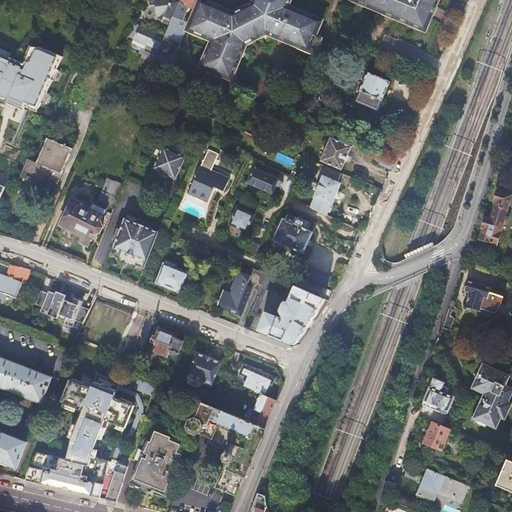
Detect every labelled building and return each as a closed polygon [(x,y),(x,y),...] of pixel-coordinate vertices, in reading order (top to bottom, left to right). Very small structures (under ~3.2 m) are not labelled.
[(180,0),(180,2),(172,21),(155,59),(172,66),(181,70),(186,59),(184,58),(184,57),(177,54),(187,30),(193,17),(185,14),(189,6),(196,9),(200,1),(200,0),(180,0)] [(318,34),(321,27),(255,0),(254,0),(253,2),(254,3),(253,6),(248,9),(246,6),(238,11),(240,13),(234,16),(231,15),(232,12),(224,8),(223,10),(218,8),(218,6),(213,4),(210,2),(209,5),(200,1),(196,9),(193,17),(187,30),(191,32),(196,34),(197,35),(198,33),(206,36),(205,38),(212,41),(207,52),(209,52),(207,57),(205,57),(202,64),(201,67),(233,80),(234,77),(237,70),(235,70),(237,65),(239,65),(240,63),(242,58),(243,57),(241,56),(243,51),(245,52),(249,43),(254,41),(262,37),(261,35),(266,33),(269,34),(275,37),(280,39),(285,41),(299,47),(300,45),(307,48),(306,50),(312,53),(316,54),(323,38),(322,38),(321,40),(316,38),(318,34)] [(255,0),(321,27),(321,26),(318,25),(258,0),(255,0)] [(258,0),(318,25),(321,26),(324,20),(321,19),(315,16),(314,18),(310,16),(310,14),(301,11),(300,12),(295,10),(296,8),(290,6),(291,0),(258,0)] [(352,0),(358,2),(358,0),(366,4),(365,5),(383,13),(388,15),(389,13),(396,16),(396,18),(410,24),(417,27),(417,25),(422,27),(422,29),(426,31),(433,15),(437,6),(439,0),(352,0)] [(172,21),(180,2),(158,5),(159,19),(162,20),(163,18),(172,21)] [(213,2),(213,4),(218,6),(218,8),(223,10),(224,8),(224,6),(213,2)] [(138,22),(136,29),(154,37),(156,30),(138,22)] [(23,66),(0,55),(0,100),(37,117),(63,57),(33,44),(23,66)] [(312,54),(312,53),(306,50),(307,48),(300,45),(299,47),(298,49),(312,54)] [(200,63),(202,64),(205,57),(207,57),(209,52),(207,52),(205,51),(200,63)] [(129,61),(125,69),(140,75),(143,67),(129,61)] [(140,75),(125,69),(122,76),(137,82),(140,75)] [(359,101),(379,110),(380,109),(392,81),(370,72),(362,90),(363,90),(359,100),(359,101)] [(54,108),(64,112),(70,98),(60,94),(54,108)] [(54,170),(59,172),(63,173),(74,148),(70,146),(48,137),(37,162),(29,158),(21,176),(28,179),(24,188),(43,196),(54,170)] [(325,161),(346,170),(355,147),(335,139),(325,161)] [(153,170),(161,173),(168,176),(176,179),(185,156),(162,147),(153,170)] [(211,150),(192,191),(200,194),(198,197),(210,203),(217,188),(226,192),(232,180),(213,171),(221,154),(211,150)] [(393,168),(396,161),(379,154),(376,160),(393,168)] [(286,175),(268,167),(265,174),(255,170),(249,185),(274,195),(277,187),(280,180),(283,182),(286,175)] [(330,167),(311,208),(329,216),(344,183),(342,182),(345,174),(330,167)] [(113,207),(123,185),(109,179),(99,201),(113,207)] [(301,182),(295,179),(288,196),(293,199),(301,182)] [(500,232),(503,223),(505,217),(511,195),(499,191),(495,201),(498,202),(493,219),(487,218),(483,228),(484,229),(481,239),(497,244),(501,233),(500,232)] [(63,226),(91,240),(94,233),(95,234),(102,232),(104,227),(102,221),(101,220),(105,210),(89,202),(89,203),(79,198),(77,201),(76,200),(73,201),(62,224),(63,226)] [(252,227),(254,223),(257,216),(239,208),(231,226),(249,234),(252,227)] [(273,245),(285,251),(287,246),(305,253),(315,231),(310,229),(312,224),(312,222),(300,216),(298,217),(292,215),(290,216),(288,220),(285,219),(273,245)] [(138,265),(145,268),(159,232),(132,222),(125,219),(121,230),(116,243),(112,255),(118,257),(118,258),(119,258),(125,261),(126,261),(126,262),(127,263),(128,263),(129,263),(130,263),(137,265),(138,266),(138,265)] [(88,245),(91,240),(63,226),(60,231),(88,245)] [(116,243),(121,230),(118,229),(113,242),(116,243)] [(256,243),(250,255),(257,258),(262,245),(256,243)] [(212,264),(217,252),(202,245),(197,258),(212,264)] [(483,254),(472,249),(468,257),(480,262),(483,254)] [(136,268),(137,265),(130,263),(129,263),(128,263),(127,263),(126,262),(126,261),(125,261),(119,258),(118,261),(124,264),(125,264),(125,265),(126,265),(127,266),(128,266),(129,266),(129,265),(136,268)] [(31,270),(20,266),(12,264),(7,276),(0,273),(0,291),(5,293),(5,292),(16,297),(22,283),(25,284),(31,270)] [(191,271),(180,266),(179,270),(166,264),(158,283),(183,292),(191,271)] [(261,289),(268,273),(255,268),(252,275),(240,271),(231,292),(224,289),(221,299),(219,299),(218,301),(219,302),(217,307),(218,307),(219,306),(242,315),(253,286),(261,289)] [(278,292),(283,280),(268,273),(261,289),(253,309),(258,312),(268,288),(278,292)] [(335,291),(342,280),(334,275),(327,287),(335,291)] [(496,315),(502,304),(505,294),(492,289),(492,288),(468,281),(465,291),(471,293),(466,307),(466,308),(485,314),(494,317),(495,314),(496,315)] [(311,322),(326,299),(297,286),(289,303),(288,302),(286,304),(282,310),(282,312),(285,313),(283,318),(268,312),(260,331),(293,344),(298,341),(311,322)] [(36,305),(42,307),(49,292),(43,289),(36,305)] [(455,302),(452,301),(443,328),(451,331),(455,319),(454,317),(452,316),(456,303),(455,302)] [(0,355),(53,376),(59,378),(68,354),(69,353),(66,347),(61,345),(0,323),(0,355)] [(175,359),(176,359),(184,341),(175,337),(176,335),(159,328),(156,336),(153,336),(152,340),(154,341),(156,343),(154,350),(170,356),(170,357),(170,358),(170,359),(171,359),(171,360),(172,360),(173,360),(174,360),(175,359)] [(211,386),(221,361),(207,356),(206,352),(200,350),(197,351),(188,374),(202,380),(204,383),(211,386)] [(53,376),(0,355),(0,385),(43,402),(53,376)] [(484,364),(475,384),(485,388),(483,392),(486,393),(479,409),(481,410),(477,419),(488,424),(496,428),(501,417),(505,418),(511,404),(508,402),(511,393),(511,388),(505,385),(509,376),(484,364)] [(261,392),(267,395),(275,378),(243,365),(240,373),(246,376),(242,384),(261,392)] [(156,383),(134,373),(130,383),(135,385),(135,387),(152,394),(156,383)] [(170,373),(165,386),(173,390),(179,376),(170,373)] [(433,378),(423,403),(424,406),(445,414),(448,414),(454,397),(441,391),(444,382),(433,378)] [(28,473),(26,479),(84,493),(99,496),(105,498),(110,499),(116,500),(127,467),(117,463),(108,460),(94,456),(91,455),(92,448),(93,446),(97,438),(102,426),(104,419),(117,424),(124,427),(125,427),(134,405),(113,397),(117,387),(111,385),(109,389),(93,382),(91,388),(69,379),(60,401),(62,402),(73,406),(82,410),(76,425),(71,437),(66,458),(36,452),(28,473)] [(485,388),(475,384),(473,388),(483,392),(485,388)] [(265,427),(277,399),(267,395),(261,392),(254,408),(252,408),(251,408),(250,409),(247,416),(248,417),(248,418),(250,419),(249,421),(265,427)] [(258,444),(265,427),(249,421),(223,410),(212,405),(203,402),(201,407),(199,406),(196,412),(199,413),(197,419),(198,420),(200,427),(200,428),(213,434),(213,435),(233,443),(229,452),(228,452),(227,452),(227,453),(226,453),(226,454),(225,454),(225,455),(225,456),(226,456),(226,457),(226,458),(227,458),(216,486),(236,495),(251,460),(258,444)] [(481,410),(479,409),(477,408),(471,420),(487,427),(488,424),(477,419),(481,410)] [(450,430),(434,423),(425,443),(442,449),(450,430)] [(105,427),(102,426),(97,438),(100,440),(105,427)] [(0,460),(18,467),(28,441),(0,430),(0,460)] [(145,448),(135,444),(131,458),(139,461),(135,470),(138,471),(134,483),(144,488),(145,486),(162,492),(167,480),(171,482),(175,473),(173,472),(184,445),(175,442),(176,439),(156,431),(151,443),(148,441),(145,448)] [(508,459),(497,485),(498,486),(498,485),(511,490),(511,461),(509,460),(509,459),(508,459)] [(438,493),(462,503),(469,486),(428,469),(417,495),(434,502),(438,493)] [(265,511),(267,509),(268,509),(267,502),(266,496),(259,493),(252,511),(265,511)]
